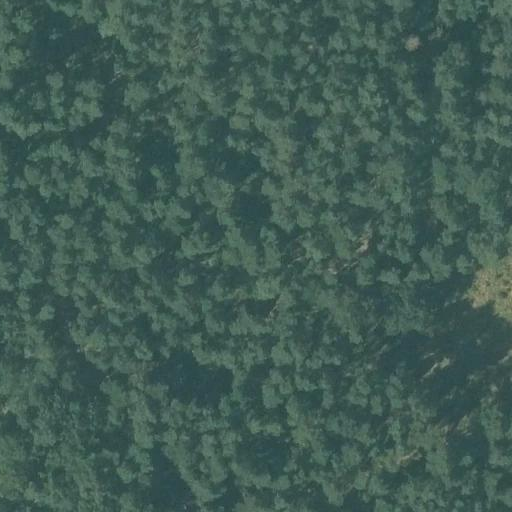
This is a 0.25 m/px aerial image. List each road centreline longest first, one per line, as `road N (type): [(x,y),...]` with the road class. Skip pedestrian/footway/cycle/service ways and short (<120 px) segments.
road 1 (track): [(177,511),(0,212)]
road 2 (track): [(310,511),(511,382)]
